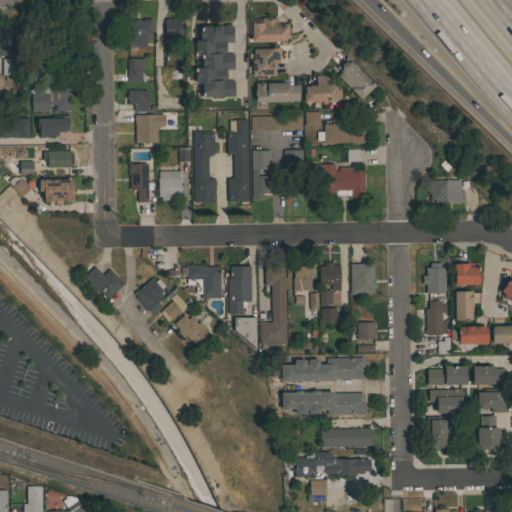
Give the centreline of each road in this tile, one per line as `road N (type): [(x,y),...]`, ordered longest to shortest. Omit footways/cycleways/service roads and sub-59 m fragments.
road 1 (residential): [(511,239),(487,232),(109,232)]
road 2 (residential): [(406,472),(400,192),(408,145)]
road 3 (residential): [(100,0),(109,232)]
road 4 (motorway): [(369,0),(511,140)]
road 5 (motorway): [(430,0),(511,95)]
